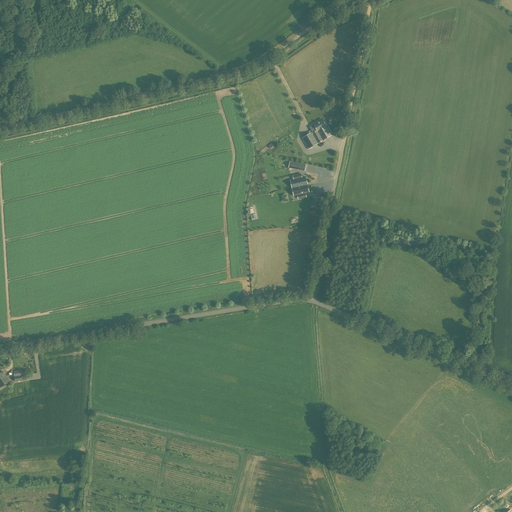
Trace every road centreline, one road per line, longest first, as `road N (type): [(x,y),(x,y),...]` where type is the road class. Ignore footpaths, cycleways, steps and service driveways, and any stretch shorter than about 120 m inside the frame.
road 1 (unclassified): [(0,125),(247,68),(358,0)]
road 2 (unclassified): [(0,347),(309,300)]
road 3 (unclassified): [(511,385),(309,300)]
road 4 (unclassified): [(309,300),(345,133)]
road 5 (track): [(345,133),(370,0)]
